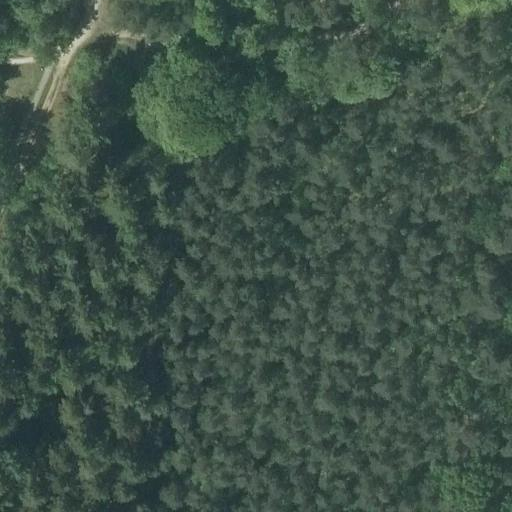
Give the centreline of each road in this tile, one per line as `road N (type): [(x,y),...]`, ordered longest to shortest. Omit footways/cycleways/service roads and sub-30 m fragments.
road 1 (track): [(0,210),(83,28),(282,68),(376,0)]
road 2 (track): [(106,511),(184,137),(282,68)]
road 3 (track): [(184,137),(111,47),(83,28)]
